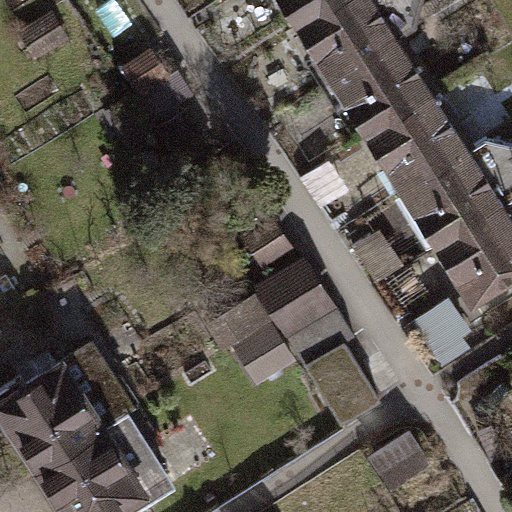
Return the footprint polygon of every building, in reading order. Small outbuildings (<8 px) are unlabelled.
[(296,0),(475,288),(511,264),(511,194),(391,0),(296,0)] [(68,35),(52,9),(19,29),(35,55),(68,35)] [(169,72),(153,46),(123,65),(153,115),(193,92),(178,67),(169,72)] [(153,127),(137,96),(111,109),(128,140),(153,127)] [(190,106),(160,128),(191,171),(221,150),(190,106)] [(263,262),(292,242),(274,215),(245,235),(263,262)] [(288,336),(338,305),(306,252),(255,282),(258,287),(276,316),(288,336)] [(276,316),(258,287),(207,318),(224,346),(233,341),(276,316)] [(451,295),(413,320),(442,364),(480,339),(451,295)] [(308,363),(347,339),(356,334),(338,305),(288,336),(299,354),(305,364),(308,363)] [(288,336),(276,316),(233,341),(256,380),(299,354),(288,336)] [(86,339),(1,383),(68,511),(136,511),(168,496),(86,339)] [(347,339),(308,363),(343,419),(381,396),(347,339)] [(431,460),(411,427),(369,453),(389,486),(431,460)]
